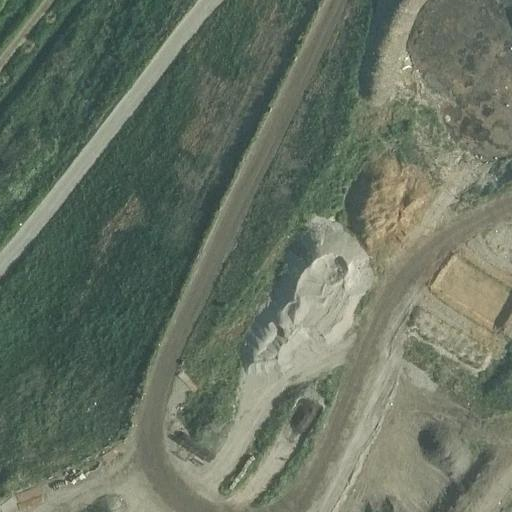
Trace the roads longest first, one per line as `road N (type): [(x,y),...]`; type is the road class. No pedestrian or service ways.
road 1 (track): [(226,0),(49,511)]
road 2 (track): [(223,0),(0,280)]
